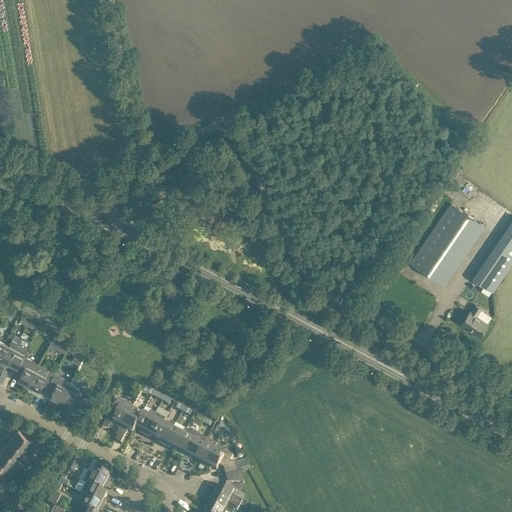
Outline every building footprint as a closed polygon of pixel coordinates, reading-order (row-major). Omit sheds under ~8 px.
[(460,188),(466,180),(455,172),(449,181),(460,188)] [(411,262),(444,285),(484,226),(451,203),(411,262)] [(493,291),(511,263),(511,220),(473,278),(493,291)] [(491,316),(481,309),(482,308),(476,304),(471,311),(471,310),(467,315),(461,323),(480,336),(486,328),(489,323),(487,322),(491,316)] [(64,352),(69,344),(53,336),(49,343),(64,352)] [(5,341),(0,350),(0,357),(2,359),(0,362),(0,370),(2,371),(17,342),(12,339),(10,344),(5,341)] [(17,342),(2,371),(6,373),(8,373),(11,367),(16,369),(24,356),(23,356),(26,352),(28,348),(17,342)] [(16,369),(14,373),(19,376),(18,378),(23,381),(22,384),(27,387),(39,364),(26,357),(24,356),(16,369)] [(39,364),(27,387),(32,389),(34,387),(39,389),(40,387),(46,390),(55,372),(50,370),(49,372),(44,369),(45,367),(39,364)] [(55,372),(46,390),(51,393),(50,395),(55,398),(54,400),(59,403),(71,380),(55,372)] [(71,380),(59,403),(64,406),(65,403),(71,406),(72,404),(77,407),(85,391),(80,388),(81,386),(72,381),(71,380)] [(118,399),(117,400),(108,416),(113,419),(112,421),(118,424),(116,427),(121,430),(133,407),(118,399)] [(133,407),(121,430),(116,440),(121,443),(128,430),(133,432),(136,427),(140,418),(143,413),(138,411),(139,410),(133,407)] [(153,419),(156,414),(151,411),(149,416),(143,413),(140,418),(136,427),(141,430),(139,432),(144,435),(153,419)] [(153,419),(144,435),(150,438),(151,435),(156,438),(163,424),(166,419),(156,414),(153,419)] [(165,446),(173,429),(176,425),(170,422),(168,426),(163,424),(156,438),(161,440),(159,443),(165,446)] [(11,432),(8,436),(11,438),(25,450),(25,449),(29,444),(30,446),(32,446),(35,449),(38,445),(32,440),(18,429),(14,434),(11,432)] [(176,449),(183,435),(173,429),(165,446),(170,449),(171,446),(176,449)] [(185,457),(196,435),(186,429),(183,435),(176,449),(181,451),(179,454),(185,457)] [(196,435),(185,457),(190,459),(191,457),(196,459),(207,440),(206,439),(197,434),(196,435)] [(3,442),(0,446),(3,448),(17,459),(21,454),(22,455),(24,456),(28,458),(31,454),(25,449),(25,450),(11,438),(6,444),(3,442)] [(207,440),(196,459),(201,462),(200,465),(205,467),(214,451),(213,451),(216,446),(217,445),(207,440)] [(214,451),(205,467),(210,470),(211,467),(217,470),(219,466),(224,468),(225,475),(235,472),(241,470),(250,468),(248,460),(235,463),(231,460),(233,456),(226,452),(226,451),(216,446),(213,451),(214,451)] [(0,460),(7,466),(10,468),(13,463),(15,465),(17,465),(20,468),(23,464),(17,459),(3,448),(0,451),(0,460)] [(0,474),(3,470),(4,471),(6,472),(10,475),(13,471),(10,468),(7,466),(0,460),(0,474)] [(94,473),(93,474),(110,483),(112,478),(110,476),(113,471),(99,464),(94,473)] [(228,483),(245,482),(241,470),(225,475),(228,483)] [(83,482),(86,484),(87,484),(102,492),(102,491),(104,487),(107,488),(109,484),(110,483),(93,474),(93,475),(89,473),(86,478),(83,482)] [(86,485),(81,494),(83,495),(84,496),(104,506),(107,501),(104,500),(107,494),(102,491),(102,492),(87,484),(86,484),(86,485)] [(215,487),(213,493),(240,507),(242,502),(232,496),(234,491),(230,488),(221,484),(218,489),(215,487)] [(52,495),(48,502),(52,504),(55,506),(56,506),(61,496),(58,494),(54,492),(52,495)] [(2,493),(0,496),(6,501),(8,498),(2,493)] [(212,494),(210,498),(212,499),(210,504),(225,511),(231,511),(233,508),(237,511),(239,508),(239,507),(240,507),(213,493),(212,494)] [(83,495),(78,505),(78,506),(80,507),(81,506),(91,511),(97,511),(99,510),(101,511),(104,506),(84,496),(83,495)]
